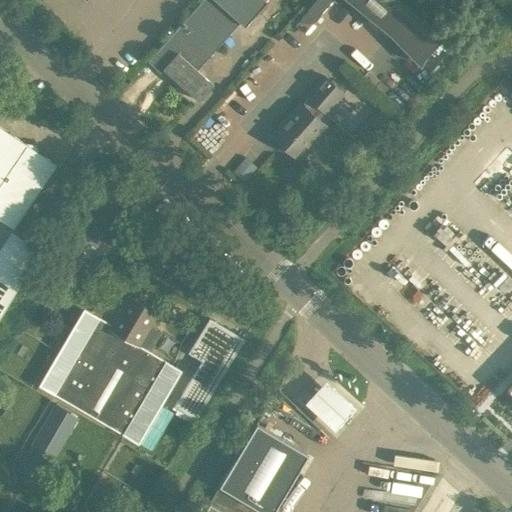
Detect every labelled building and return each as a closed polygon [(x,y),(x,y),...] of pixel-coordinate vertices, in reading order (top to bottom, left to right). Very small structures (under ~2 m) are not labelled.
[(201,0),(147,61),(159,72),(162,69),(197,101),(212,84),(196,70),(238,22),(243,25),(265,1),(264,0),(201,0)] [(350,0),(357,6),(388,33),(418,64),(441,37),(399,0),(350,0)] [(319,126),(316,123),(342,93),(323,76),(270,136),(292,155),(319,126)] [(394,119),(382,109),(360,133),(372,143),(394,119)] [(0,127),(0,312),(38,249),(10,230),(55,164),(0,127)] [(233,172),(243,181),(255,167),(245,158),(233,172)] [(314,182),(304,172),(288,191),(298,200),(314,182)] [(181,264),(186,254),(169,244),(163,254),(181,264)] [(111,279),(91,313),(101,319),(121,285),(111,279)] [(156,313),(127,296),(109,324),(101,319),(91,313),(84,309),(40,384),(136,441),(178,369),(137,345),(156,313)] [(173,406),(194,419),(195,419),(243,338),(208,317),(187,352),(200,361),(173,406)] [(324,379),(303,402),(333,429),(354,407),(324,379)] [(53,404),(15,469),(40,484),(78,418),(53,404)] [(256,424),(203,511),(272,511),(307,455),(256,424)]
